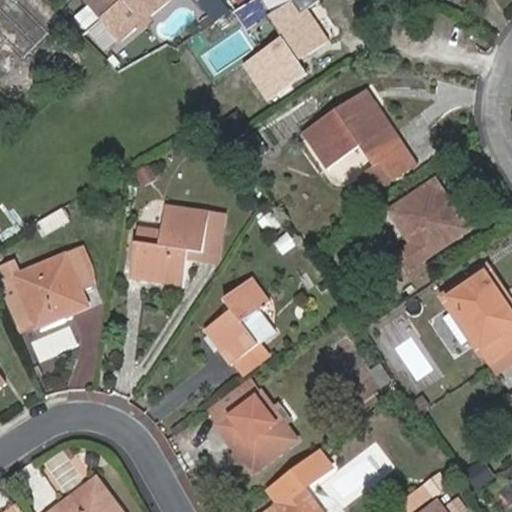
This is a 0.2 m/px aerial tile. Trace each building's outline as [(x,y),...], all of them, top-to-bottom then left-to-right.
[(100,0),(95,5),(123,39),(170,0),(100,0)] [(222,20),(236,9),(228,0),(209,0),(207,2),(222,20)] [(294,0),(271,16),(284,37),(246,64),(270,100),(309,73),(301,61),(329,42),(300,0),(294,0)] [(347,122),(339,110),(306,132),(330,167),(350,153),(362,145),(374,161),(376,165),(405,146),(377,104),(347,122)] [(350,153),(360,170),(374,161),(362,145),(350,153)] [(470,230),(436,179),(390,211),(401,226),(406,223),(418,241),(394,258),(405,276),(470,230)] [(164,231),(161,246),(137,243),(132,276),(184,283),(187,261),(189,249),(203,251),(209,213),(167,207),(164,231)] [(187,261),(217,266),(226,215),(209,213),(203,251),(189,249),(187,261)] [(164,231),(139,227),(137,243),(161,246),(164,231)] [(73,312),(89,305),(68,254),(23,272),(18,259),(0,267),(0,280),(21,331),(35,324),(35,322),(70,307),(73,312)] [(511,334),(511,298),(489,265),(444,296),(454,313),(461,309),(477,336),(473,339),(483,355),(511,334)] [(228,298),(234,310),(208,328),(234,364),(236,362),(260,345),(244,321),(263,308),(269,303),(254,280),(228,298)] [(35,324),(37,328),(73,312),(70,307),(35,322),(35,324)] [(265,342),(279,332),(263,308),(244,321),(260,345),(265,342)] [(447,318),(465,344),(473,339),(477,336),(461,309),(454,313),(447,318)] [(492,366),(511,352),(511,334),(483,355),(492,366)] [(236,362),(245,376),(274,356),(265,342),(260,345),(236,362)] [(511,352),(492,366),(498,375),(511,366),(511,352)] [(275,408),(254,379),(213,410),(223,424),(221,425),(256,473),(299,439),(289,427),(286,429),(273,409),(275,408)] [(289,427),(296,421),(283,403),(275,408),(273,409),(286,429),(289,427)] [(316,511),(311,505),(316,502),(308,490),(336,469),(324,449),(271,488),(282,505),(272,511),(316,511)] [(493,478),(483,460),(466,471),(477,488),(493,478)] [(123,511),(99,479),(56,511),(123,511)] [(411,511),(431,497),(426,489),(404,504),(409,511),(411,511)]
